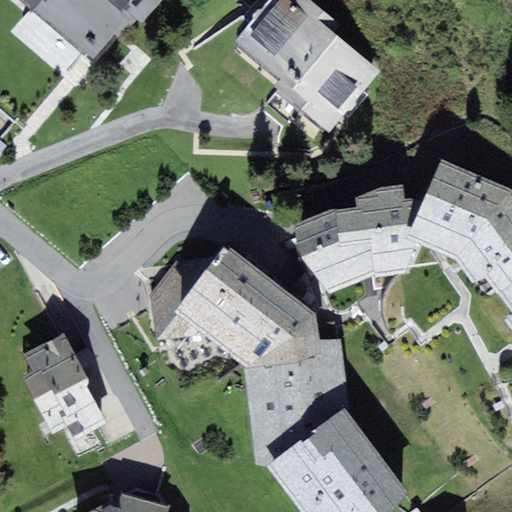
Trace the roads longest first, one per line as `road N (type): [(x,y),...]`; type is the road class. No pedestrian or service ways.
road 1 (residential): [(0,182),(157,116),(246,129)]
road 2 (residential): [(72,293),(102,280),(172,224),(220,219),(258,231)]
road 3 (residential): [(72,293),(146,453)]
